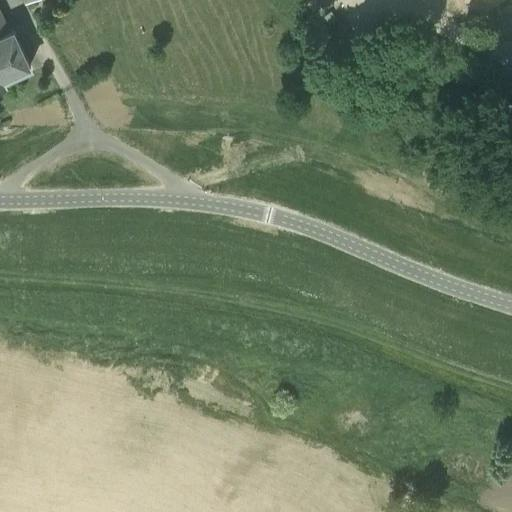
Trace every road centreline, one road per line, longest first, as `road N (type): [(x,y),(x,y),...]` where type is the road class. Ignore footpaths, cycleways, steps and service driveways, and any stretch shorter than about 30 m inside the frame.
road 1 (unclassified): [(511,307),(263,213),(192,202),(0,199)]
road 2 (track): [(297,444),(400,380),(511,410)]
